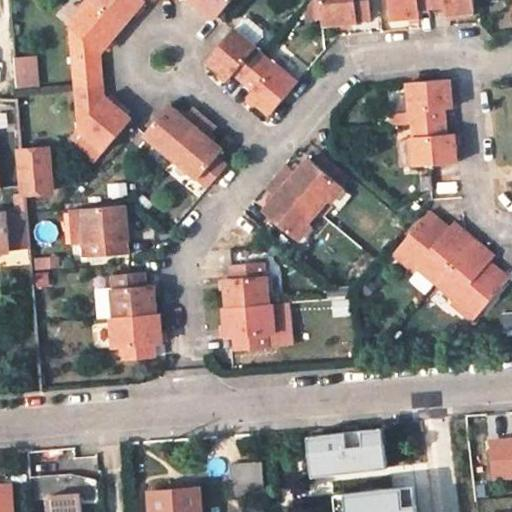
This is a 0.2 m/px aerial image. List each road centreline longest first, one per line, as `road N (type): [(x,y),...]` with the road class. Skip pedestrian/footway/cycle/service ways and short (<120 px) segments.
road 1 (unclassified): [(193,410),(511,387)]
road 2 (residential): [(193,410),(182,259),(273,151)]
road 3 (residential): [(273,151),(352,58),(448,50),(468,67)]
road 4 (unclassified): [(0,428),(193,410)]
road 5 (residential): [(468,67),(479,209),(499,226),(511,225)]
road 6 (residential): [(273,151),(161,57)]
